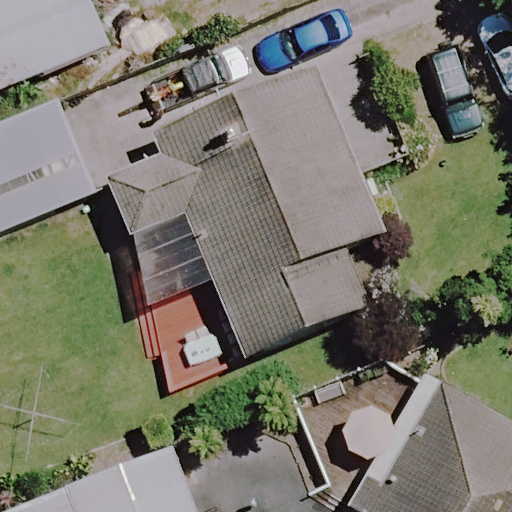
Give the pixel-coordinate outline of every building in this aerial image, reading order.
[(0,0),(0,98),(27,91),(2,0),(0,0)] [(67,132),(114,255),(179,230),(233,370),(358,322),(335,262),(378,246),(353,182),(389,168),(335,29),(67,132)] [(0,239),(88,205),(52,113),(0,132),(0,239)] [(511,511),(511,441),(413,385),(340,511),(511,511)] [(180,511),(161,461),(26,511),(180,511)]
